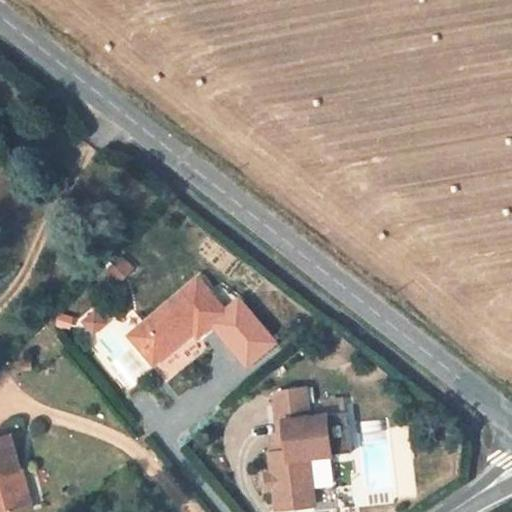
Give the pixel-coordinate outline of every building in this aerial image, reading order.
[(226,312),(198,279),(130,336),(154,363),(194,330),(199,335),(226,312)] [(71,318),(60,315),(58,324),(69,327),(71,318)] [(306,388),(275,392),(276,403),(280,437),(286,436),(288,452),(270,453),(272,474),(266,475),(268,490),(274,489),(275,496),(276,510),(314,506),(312,491),(308,458),(352,453),(348,413),(345,414),(344,401),(324,403),(326,416),(309,417),(307,400),(306,388)] [(0,511),(13,511),(24,510),(14,471),(20,470),(11,435),(0,437),(0,511)] [(30,508),(20,470),(14,471),(24,510),(30,508)]
